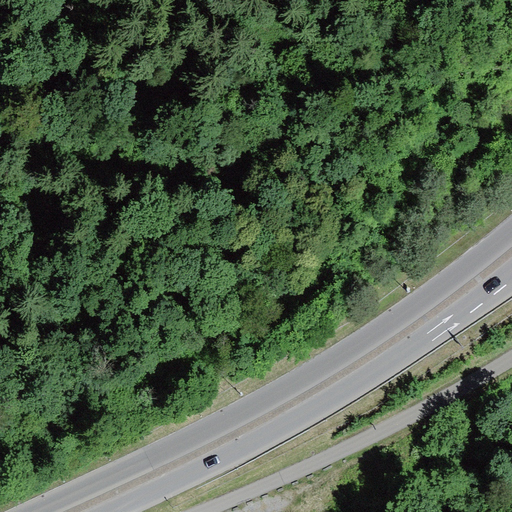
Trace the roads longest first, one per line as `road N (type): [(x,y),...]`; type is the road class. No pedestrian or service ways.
road 1 (primary): [(511,231),(358,345),(45,511)]
road 2 (primary): [(110,511),(305,415),(511,275)]
